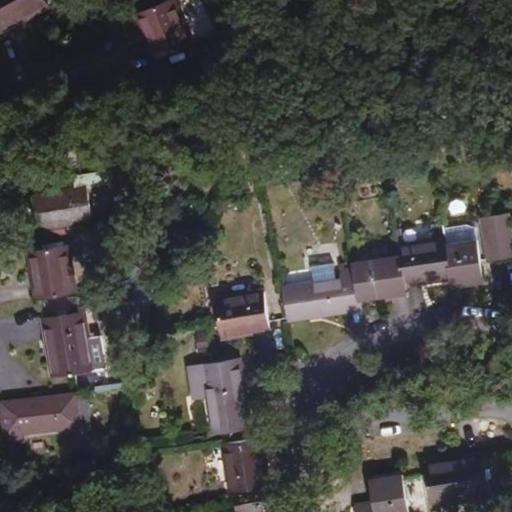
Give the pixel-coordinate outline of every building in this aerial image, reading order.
[(42,0),(0,0),(0,27),(24,15),(26,19),(47,7),(42,0)] [(174,2),(138,17),(158,61),(193,46),(174,2)] [(258,146),(250,147),(252,160),(260,159),(258,146)] [(292,162),(272,165),(275,184),(295,181),(292,162)] [(76,189),(32,195),(36,229),(91,221),(87,188),(112,184),(110,170),(75,175),(76,189)] [(511,214),(511,213),(480,218),(488,261),(511,256),(511,214)] [(437,222),(392,230),(396,246),(402,283),(448,276),(446,243),(445,237),(444,227),(437,222)] [(476,226),(468,224),(444,227),(445,237),(446,243),(478,238),(476,226)] [(449,281),(481,276),(478,238),(446,243),(448,276),(449,281)] [(68,244),(30,250),(38,299),(76,293),(68,244)] [(396,246),(347,255),(348,268),(353,301),(361,300),(404,293),(402,283),(396,246)] [(318,276),(319,281),(341,278),(340,269),(339,262),(317,265),(318,276)] [(318,276),(275,285),(281,322),(346,311),(345,302),(353,301),(348,268),(340,269),(341,278),(319,281),(318,276)] [(265,291),(216,299),(222,337),(271,329),(265,291)] [(346,311),(362,309),(361,300),(353,301),(345,302),(346,311)] [(46,342),(52,341),(57,374),(95,368),(85,312),(43,318),(46,342)] [(190,398),(208,395),(214,434),(250,429),(240,358),(203,363),(204,366),(186,369),(190,398)] [(80,427),(75,393),(18,399),(19,406),(2,408),(6,442),(22,440),(22,433),(80,427)] [(18,399),(1,401),(2,408),(19,406),(18,399)] [(261,437),(223,443),(231,492),(269,486),(261,437)] [(461,463),(427,468),(433,505),(491,496),(483,452),(460,456),(461,463)] [(410,511),(405,473),(371,478),(375,511),(410,511)] [(238,511),(288,511),(286,498),(237,505),(238,511)] [(370,511),(369,503),(355,505),(356,511),(370,511)]
